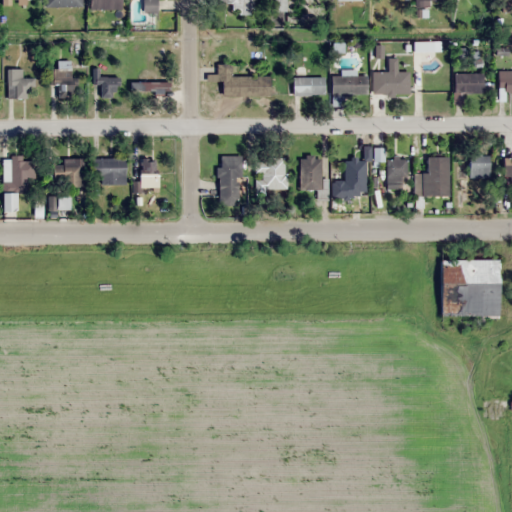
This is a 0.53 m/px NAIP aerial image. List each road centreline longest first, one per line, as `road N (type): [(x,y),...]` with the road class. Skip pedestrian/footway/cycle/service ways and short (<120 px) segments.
road 1 (residential): [(0,126),(511,123)]
road 2 (tertiary): [(0,233),(511,231)]
road 3 (residential): [(192,233),(188,0)]
